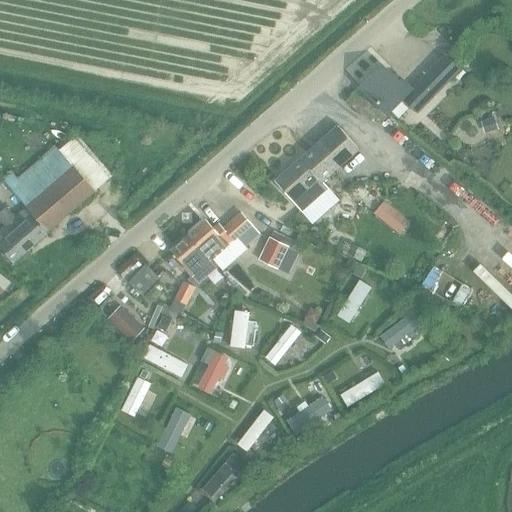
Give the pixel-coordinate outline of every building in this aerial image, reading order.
[(417,114),(448,83),(461,70),(445,55),(427,75),(412,89),(402,79),(400,82),(382,65),(360,87),(388,115),(403,100),(417,114)] [(387,118),(379,111),(353,91),(345,102),(371,121),(373,118),(381,124),(387,118)] [(494,117),(481,121),(485,133),(497,129),(494,117)] [(338,125),(275,181),(293,202),(302,212),(327,189),(322,182),(359,149),(338,125)] [(0,230),(0,248),(11,262),(112,177),(77,136),(59,152),(58,151),(20,183),(11,172),(2,179),(26,207),(15,217),(6,207),(0,212),(0,221),(4,227),(0,230)] [(240,187),(239,168),(214,169),(215,188),(240,187)] [(351,186),(348,200),(361,204),(365,190),(351,186)] [(410,223),(384,201),(374,214),(400,235),(410,223)] [(260,234),(252,226),(253,225),(242,213),(225,229),(220,223),(214,228),(207,219),(189,235),(210,259),(233,240),(234,241),(237,239),(245,247),(260,234)] [(210,260),(210,259),(189,235),(171,250),(185,267),(199,283),(206,277),(200,269),(210,260)] [(269,238),(259,259),(281,270),(289,274),(300,252),(292,248),(269,238)] [(82,253),(95,268),(110,255),(97,240),(82,253)] [(146,265),(129,283),(143,296),(159,278),(146,265)] [(358,266),(353,274),(362,278),(366,270),(358,266)] [(185,306),(195,287),(184,281),(175,300),(185,306)] [(356,284),(335,320),(350,329),(372,293),(356,284)] [(120,307),(108,319),(131,340),(142,328),(120,307)] [(213,313),(206,319),(212,326),(219,320),(213,313)] [(231,314),(228,352),(244,352),(248,314),(231,314)] [(407,314),(377,335),(387,351),(420,331),(407,314)] [(164,318),(158,328),(166,333),(172,322),(164,318)] [(305,319),(302,324),(316,332),(319,326),(315,324),(305,319)] [(290,325),(263,360),(275,371),(303,334),(290,325)] [(436,326),(431,331),(437,338),(443,332),(436,326)] [(322,330),(316,337),(325,344),(330,338),(322,330)] [(216,333),(214,343),(221,344),(223,334),(216,333)] [(210,367),(199,389),(211,395),(220,378),(225,381),(231,369),(226,366),(230,359),(208,347),(201,362),(210,367)] [(148,348),(140,361),(178,381),(187,365),(148,348)] [(403,366),(398,369),(402,376),(407,373),(403,366)] [(53,368),(44,376),(57,391),(66,384),(53,368)] [(143,370),(140,376),(145,379),(149,373),(143,370)] [(331,373),(323,378),(328,385),(336,380),(331,373)] [(377,373),(336,397),(344,413),(384,385),(377,373)] [(134,379),(116,418),(139,429),(158,390),(134,379)] [(283,395),(275,401),(279,407),(287,401),(283,395)] [(321,399),(284,423),(294,437),(330,414),(321,399)] [(233,401),(229,407),(234,410),(238,403),(233,401)] [(191,409),(169,447),(186,457),(208,418),(191,409)] [(259,413),(234,447),(245,457),(272,420),(259,413)] [(339,413),(333,417),(336,421),(342,417),(339,413)] [(268,455),(285,442),(276,429),(258,442),(268,455)] [(233,456),(227,462),(237,471),(242,464),(233,456)] [(220,459),(194,485),(210,499),(235,473),(220,459)]
